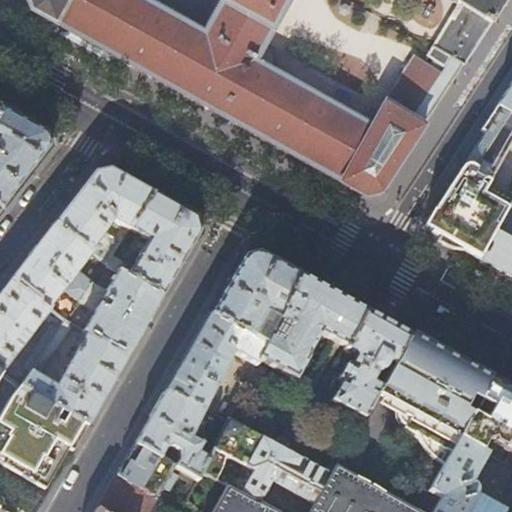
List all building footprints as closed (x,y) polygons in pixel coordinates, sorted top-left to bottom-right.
[(221,0),(203,32),(146,0),(26,0),(27,2),(30,11),(49,21),(203,106),(365,197),(372,195),(379,193),(422,128),(457,75),(487,30),(492,22),(505,2),(506,0),(221,0)] [(511,81),(508,88),(496,106),(500,109),(511,116),(511,81)] [(29,124),(0,108),(0,210),(0,211),(49,149),(46,134),(29,124)] [(511,201),(511,116),(500,109),(494,119),(487,130),(491,132),(460,180),(436,218),(441,221),(433,235),(453,246),(479,260),(511,201)] [(93,172),(53,224),(91,253),(105,263),(110,255),(119,242),(104,232),(113,221),(128,229),(152,193),(124,177),(109,168),(93,172)] [(175,206),(152,193),(128,229),(148,240),(145,245),(140,242),(138,246),(143,249),(130,271),(121,261),(110,255),(105,263),(118,271),(162,296),(199,231),(195,217),(175,206)] [(511,201),(479,260),(501,273),(511,278),(511,201)] [(91,253),(53,224),(11,279),(48,307),(62,290),(78,302),(91,283),(92,282),(77,271),(91,253)] [(243,255),(209,314),(265,346),(271,335),(260,329),(268,315),(278,320),(301,276),(276,261),(258,251),(243,255)] [(106,292),(91,283),(78,302),(94,311),(82,330),(86,332),(126,357),(162,296),(118,271),(106,292)] [(313,282),(301,276),(278,320),(271,335),(265,346),(259,358),(294,378),(307,356),(311,351),(320,335),(332,340),(345,347),(364,311),(346,301),(313,282)] [(48,307),(11,279),(0,292),(0,371),(1,372),(50,308),(48,307)] [(386,323),(364,311),(345,347),(345,348),(353,352),(354,357),(350,365),(346,363),(337,378),(341,380),(331,399),(363,416),(376,393),(379,387),(369,382),(374,372),(377,372),(379,372),(382,369),(386,362),(392,365),(408,335),(386,323)] [(259,358),(265,346),(209,314),(165,391),(185,401),(187,399),(205,409),(234,353),(256,364),(259,358)] [(87,426),(126,357),(86,332),(55,385),(39,376),(73,324),(66,320),(27,376),(20,387),(87,426)] [(379,387),(376,393),(396,405),(395,411),(395,417),(396,420),(399,423),(403,426),(449,452),(490,381),(489,380),(465,367),(423,344),(408,335),(392,365),(379,387)] [(239,376),(248,380),(252,371),(244,367),(239,376)] [(20,387),(27,376),(18,370),(11,380),(20,387)] [(1,372),(0,371),(0,511),(11,511),(0,505),(0,459),(46,487),(69,447),(73,450),(87,426),(20,387),(11,380),(1,372)] [(234,407),(244,412),(257,386),(247,381),(234,407)] [(469,484),(484,457),(500,466),(503,465),(509,454),(511,455),(511,392),(490,381),(449,452),(428,491),(439,498),(431,511),(501,511),(502,511),(474,496),(474,491),(473,489),(472,486),(469,484)] [(189,437),(205,409),(187,399),(185,401),(165,391),(134,444),(172,466),(188,475),(197,480),(201,472),(207,459),(196,452),(200,445),(202,445),(201,442),(198,443),(189,437)] [(224,402),(216,416),(226,422),(228,419),(234,408),(224,402)] [(218,438),(226,422),(216,416),(215,416),(207,432),(218,438)] [(228,419),(226,422),(218,438),(207,459),(201,472),(225,485),(257,503),(270,482),(313,506),(329,477),(285,452),(287,448),(286,444),(278,439),(274,441),(272,444),(228,419)] [(169,471),(172,466),(134,444),(116,474),(155,497),(161,486),(168,491),(177,476),(169,471)] [(274,511),(257,503),(225,485),(210,511),(417,511),(416,511),(415,511),(335,466),(329,477),(313,506),(309,511),(274,511)] [(160,500),(155,497),(116,474),(96,509),(101,511),(146,511),(152,501),(157,504),(160,500)] [(193,486),(197,480),(188,475),(185,482),(193,486)]
